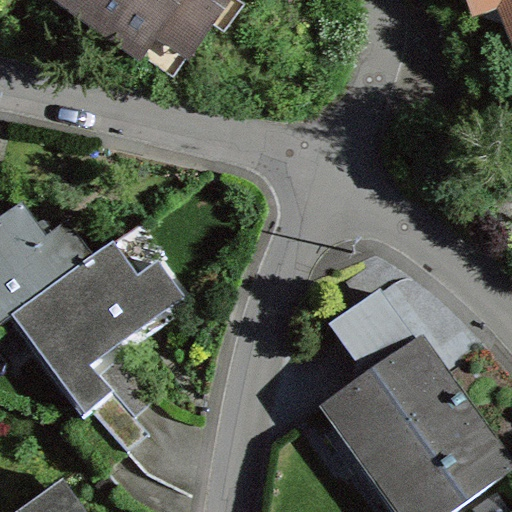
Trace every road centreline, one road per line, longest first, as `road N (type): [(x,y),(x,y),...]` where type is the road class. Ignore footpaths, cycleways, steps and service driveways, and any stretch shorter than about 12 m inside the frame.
road 1 (residential): [(339,172),(281,303),(257,381),(234,511)]
road 2 (residential): [(0,87),(339,172)]
road 3 (residential): [(339,172),(511,321)]
road 4 (residential): [(339,172),(374,91),(383,0)]
